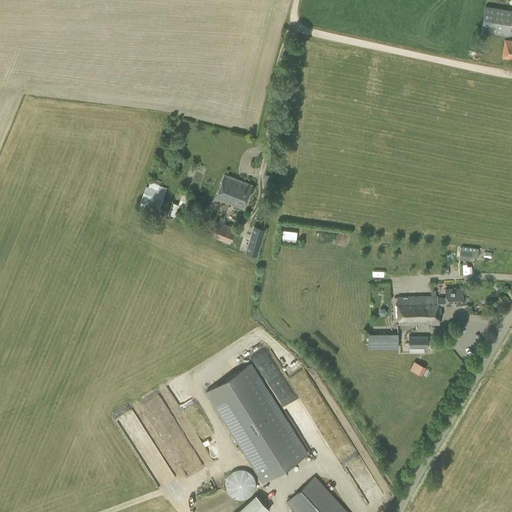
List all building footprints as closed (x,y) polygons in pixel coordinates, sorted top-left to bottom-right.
[(509,35),(511,15),(511,10),(485,6),(481,30),(509,35)] [(511,58),(511,40),(505,39),(502,57),(511,58)] [(243,208),(252,185),(225,174),(216,198),(243,208)] [(164,217),(166,210),(159,208),(164,193),(145,186),(138,207),(164,217)] [(188,207),(191,197),(182,194),(179,204),(188,207)] [(175,216),(179,205),(172,202),(168,214),(175,216)] [(223,223),(224,218),(220,217),(219,222),(215,220),(210,235),(230,242),(235,227),(223,223)] [(257,256),(265,229),(253,225),(245,253),(257,256)] [(295,241),(296,230),(282,228),(280,239),(295,241)] [(461,250),(460,258),(471,259),(472,251),(461,250)] [(419,297),(419,323),(440,323),(440,306),(464,304),(463,288),(446,289),(446,297),(439,297),(419,297)] [(399,324),(419,323),(419,297),(398,297),(399,324)] [(379,348),(398,348),(398,333),(379,333),(379,348)] [(408,348),(427,348),(427,335),(408,335),(408,348)] [(412,360),(408,369),(420,375),(425,366),(412,360)] [(262,482),(308,453),(251,362),(205,391),(262,482)] [(263,378),(269,387),(284,377),(277,368),(263,378)] [(332,460),(314,427),(302,434),(320,466),(332,460)] [(241,499),(244,499),(246,498),(248,497),(250,495),(252,494),(253,492),(255,489),(255,487),(256,485),(255,482),(255,480),(254,477),(253,475),(251,473),(249,472),(247,470),(245,470),(242,469),(240,469),(237,469),(235,470),(232,471),(230,473),(229,475),(227,477),(226,479),(226,481),(225,484),(226,486),(226,489),(227,491),(228,493),(230,495),(232,497),(234,498),(237,499),(239,499),(241,499)] [(347,511),(314,475),(285,502),(294,511),(347,511)] [(265,511),(269,509),(256,494),(235,511),(265,511)]
